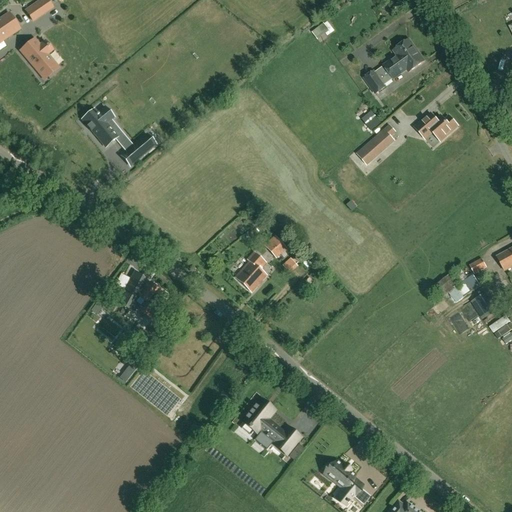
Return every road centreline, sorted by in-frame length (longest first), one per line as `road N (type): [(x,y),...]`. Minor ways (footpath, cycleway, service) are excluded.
road 1 (unclassified): [(472,511),(161,258),(0,147)]
road 2 (unclassified): [(511,165),(425,0)]
